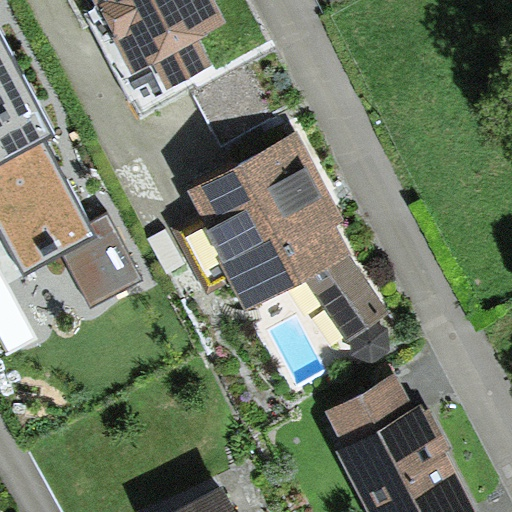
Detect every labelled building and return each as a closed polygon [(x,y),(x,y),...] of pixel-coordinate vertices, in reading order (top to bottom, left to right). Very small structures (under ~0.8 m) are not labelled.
[(210,0),(103,0),(128,51),(148,42),(166,78),(200,62),(185,30),(217,14),(210,0)] [(0,226),(23,271),(63,250),(92,304),(142,278),(109,215),(91,224),(64,172),(47,141),(54,133),(0,28),(0,226)] [(383,308),(344,244),(327,211),(288,134),(191,183),(205,212),(175,228),(203,283),(229,269),(244,299),(308,267),(348,331),(383,308)] [(395,376),(331,405),(381,511),(476,511),(438,429),(425,402),(411,409),(395,376)] [(235,511),(224,489),(178,511),(235,511)]
